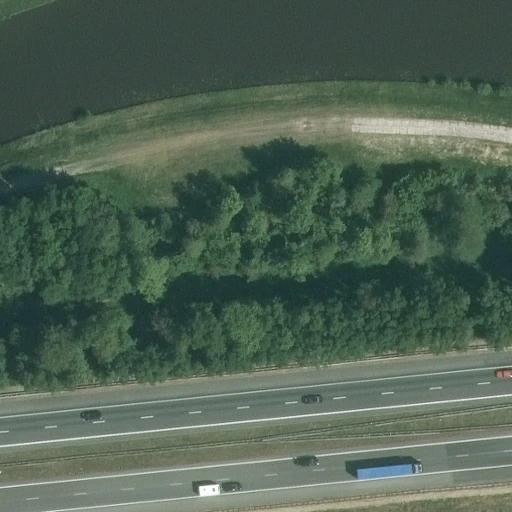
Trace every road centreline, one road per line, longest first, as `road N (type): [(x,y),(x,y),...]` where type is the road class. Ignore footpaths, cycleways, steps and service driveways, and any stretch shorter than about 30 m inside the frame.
road 1 (motorway): [(0,503),(511,453)]
road 2 (motorway): [(511,380),(0,429)]
